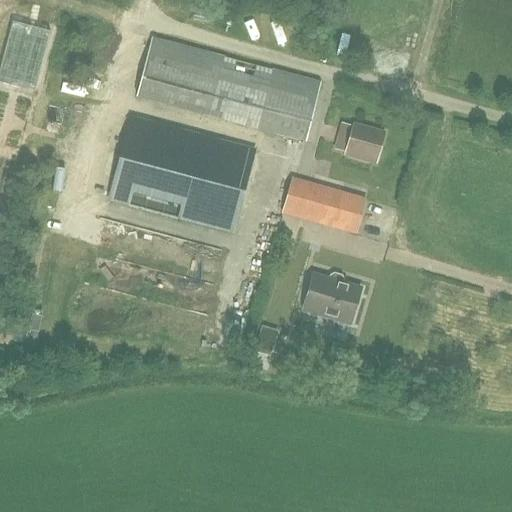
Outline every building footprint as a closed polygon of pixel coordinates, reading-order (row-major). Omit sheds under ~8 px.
[(304,143),(319,84),(149,40),(134,99),(304,143)] [(230,234),(252,152),(131,119),(109,201),(230,234)] [(383,133),(353,124),(344,156),(374,165),(383,133)] [(294,147),(287,171),(296,173),(303,150),(294,147)] [(355,234),(364,201),(291,180),(281,213),(355,234)] [(97,238),(111,237),(110,221),(96,222),(97,238)] [(360,290),(342,284),(343,281),(341,277),(333,275),(330,277),(329,281),(313,276),(303,311),(349,325),(360,290)] [(178,335),(199,335),(199,324),(178,324),(178,335)]
